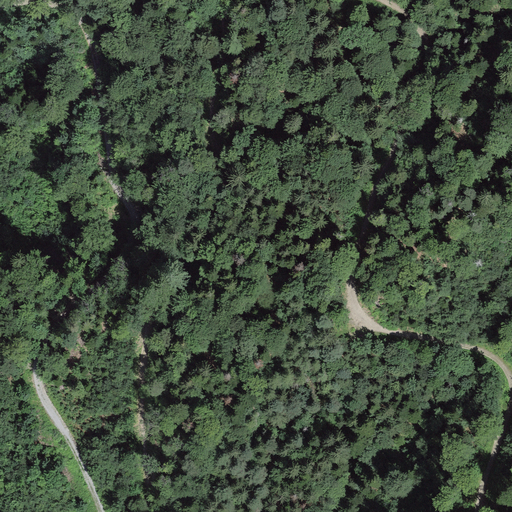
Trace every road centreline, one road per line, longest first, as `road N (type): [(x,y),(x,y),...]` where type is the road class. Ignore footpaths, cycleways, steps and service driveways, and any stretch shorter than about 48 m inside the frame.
road 1 (track): [(476,511),(506,416),(509,375),(494,356),(362,324),(353,313),(360,242),(427,42),(419,22),(381,0)]
road 2 (track): [(98,511),(33,387),(37,350),(62,312),(109,271),(134,218),(103,127),(89,30),(68,8),(37,0)]
